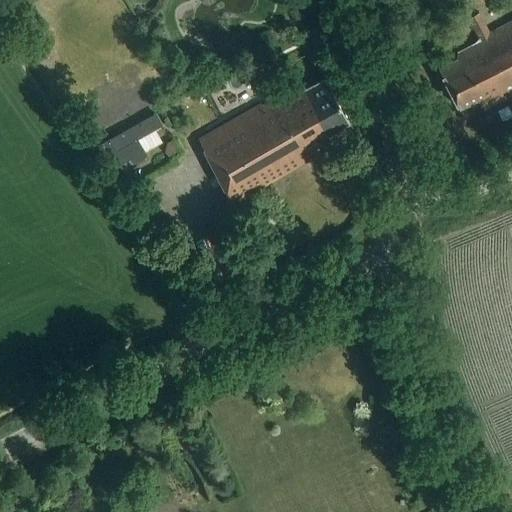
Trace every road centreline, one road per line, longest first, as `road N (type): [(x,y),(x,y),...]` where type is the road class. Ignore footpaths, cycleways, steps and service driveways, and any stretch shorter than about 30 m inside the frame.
road 1 (unclassified): [(0,447),(403,244)]
road 2 (tertiary): [(483,511),(430,394),(403,244)]
road 3 (tertiary): [(403,203),(391,119),(330,0)]
